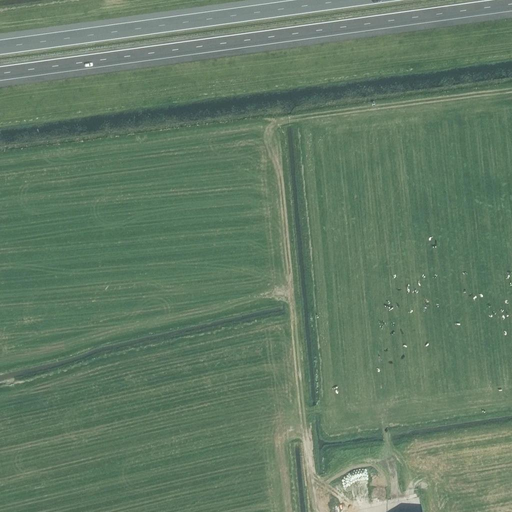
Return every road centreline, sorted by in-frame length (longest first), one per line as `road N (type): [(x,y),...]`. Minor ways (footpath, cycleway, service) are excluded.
road 1 (motorway): [(0,74),(511,4)]
road 2 (motorway): [(350,0),(0,47)]
